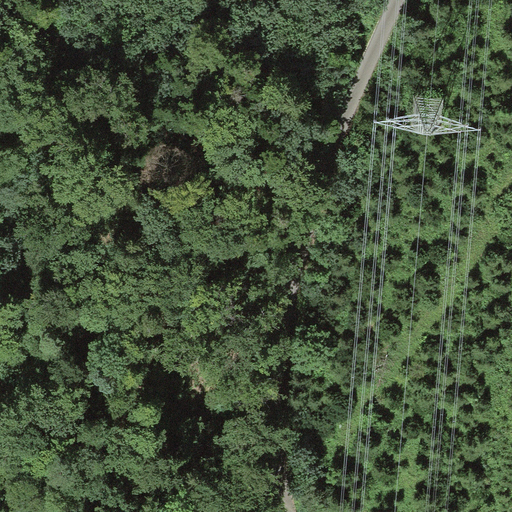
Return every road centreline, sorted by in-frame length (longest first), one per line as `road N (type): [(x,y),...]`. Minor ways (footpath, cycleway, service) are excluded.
road 1 (unclassified): [(394,0),(333,143),(294,263),(277,381),(271,511)]
road 2 (track): [(289,511),(273,500),(304,486),(453,286),(511,184)]
road 3 (track): [(0,221),(68,0)]
